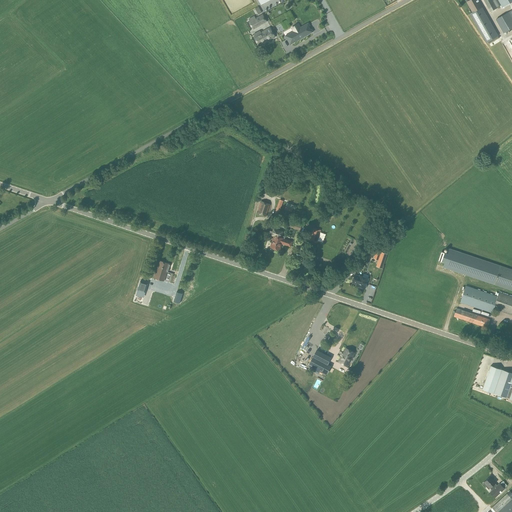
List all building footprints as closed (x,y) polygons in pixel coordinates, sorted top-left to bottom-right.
[(469,0),(466,2),(472,12),(470,13),(486,43),(499,36),(482,7),(478,0),(469,0)] [(483,0),(490,12),(500,6),(496,0),(483,0)] [(508,13),(496,19),(504,33),(511,28),(511,10),(508,12),(508,13)] [(254,16),(249,19),(250,21),(249,22),(253,29),(266,22),(263,14),(255,18),(254,16)] [(292,30),(283,35),(288,44),(311,31),(309,28),(308,28),(307,26),(308,25),(306,22),(298,27),(296,23),(290,27),(292,30)] [(254,37),(259,46),(275,37),(270,28),(254,37)] [(270,204),(261,201),(257,213),(266,216),(270,204)] [(316,243),(321,230),(314,227),(309,241),(316,243)] [(274,236),(284,239),(285,237),(281,236),(282,232),(274,229),(272,235),(274,236)] [(292,242),(284,239),(274,236),(271,247),(279,250),(282,243),(290,246),(292,242)] [(347,243),(340,253),(347,256),(353,246),(347,243)] [(441,251),(438,261),(445,263),(443,267),(493,284),(494,284),(511,290),(511,296),(500,292),(498,296),(497,296),(494,295),(466,286),(461,302),(492,313),(494,309),(511,314),(511,269),(500,266),(499,265),(449,249),(449,250),(448,253),(444,252),(441,251)] [(387,254),(377,251),(373,259),(378,260),(376,267),(382,269),(387,254)] [(167,272),(168,272),(170,265),(169,265),(169,264),(159,261),(154,278),(164,281),(167,272)] [(361,262),(355,267),(358,271),(364,266),(361,262)] [(360,276),(355,275),(354,279),(353,279),(352,279),(352,280),(352,281),(353,281),(352,282),(357,284),(356,286),(365,289),(365,288),(366,288),(367,287),(367,286),(367,285),(366,285),(368,278),(360,275),(360,276)] [(174,301),(180,303),(183,294),(176,292),(174,301)] [(487,328),(490,320),(457,308),(454,317),(487,328)] [(353,356),(354,354),(353,354),(354,353),(345,349),(339,362),(348,366),(353,356)] [(327,365),(331,358),(317,351),(313,358),(316,360),(312,368),(326,375),(330,367),(327,365)] [(511,373),(491,366),(483,390),(507,398),(507,397),(510,398),(510,399),(511,399),(511,373)] [(495,483),(496,483),(490,477),(483,483),(486,486),(487,485),(490,488),(492,490),(489,493),(495,498),(505,489),(504,488),(507,486),(503,481),(500,484),(499,483),(497,485),(495,483)] [(470,485),(475,491),(480,488),(475,481),(470,485)] [(481,499),(486,496),(482,488),(477,491),(481,499)] [(511,493),(510,491),(493,508),(496,511),(499,511),(511,500),(511,493)] [(511,511),(511,500),(499,511),(511,511)]
